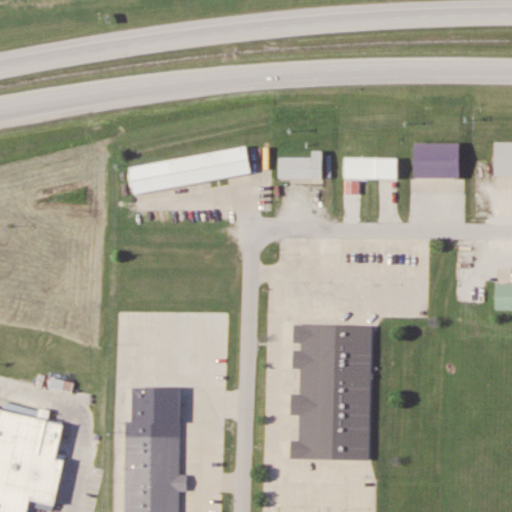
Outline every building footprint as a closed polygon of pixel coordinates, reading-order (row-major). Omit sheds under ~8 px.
[(461,178),(461,144),(416,144),(416,178),(461,178)] [(130,165),(134,193),(252,176),(248,148),(130,165)] [(279,158),(279,179),(323,179),(323,151),(313,151),(313,158),(279,158)] [(399,179),(399,158),(345,157),(345,178),(399,179)] [(293,458),(371,460),(374,325),(295,323),(295,369),(302,369),(301,393),(293,393),(292,415),(301,415),(301,439),(293,439),(293,458)] [(0,511),(0,407),(37,416),(38,411),(39,406),(50,408),(48,419),(65,423),(57,457),(65,459),(53,511),(0,511)] [(181,474),(181,435),(127,435),(126,511),(180,511),(181,491),(189,491),(189,474),(181,474)]
